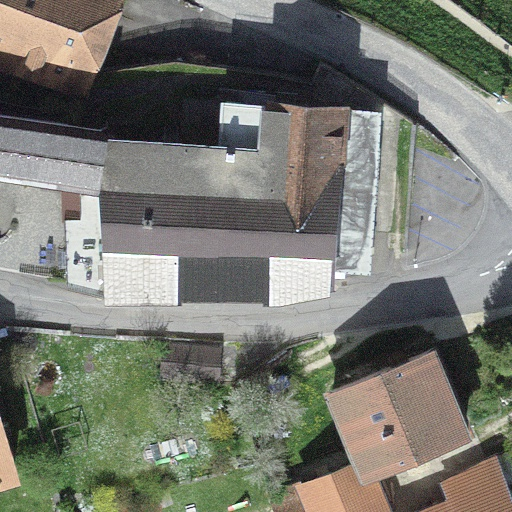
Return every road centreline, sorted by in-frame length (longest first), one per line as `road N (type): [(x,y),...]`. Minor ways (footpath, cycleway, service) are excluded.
road 1 (residential): [(511,257),(481,272),(260,318),(80,318),(0,297)]
road 2 (tertiary): [(511,168),(430,90),(263,0)]
